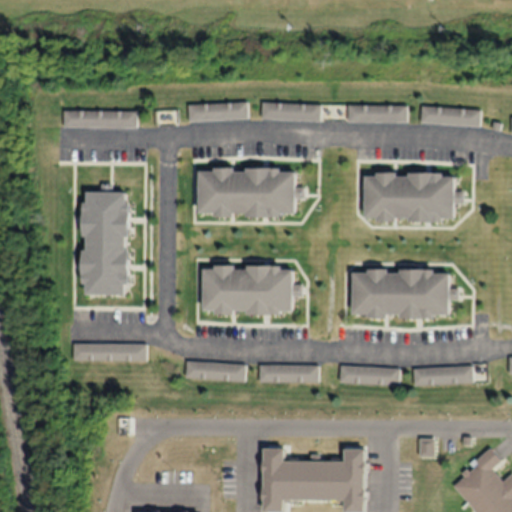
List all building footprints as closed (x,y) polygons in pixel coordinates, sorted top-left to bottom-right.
[(188,104),(188,117),(245,116),(244,102),(188,104)] [(319,102),(260,102),(260,117),(319,118),(319,102)] [(405,104),(346,104),(346,119),(405,119),(405,104)] [(479,108),(420,105),(419,121),(478,125),(479,108)] [(195,167),(195,214),(293,214),(293,167),(195,167)] [(452,172),(362,172),(362,219),(452,219),(452,172)] [(79,292),(125,293),(125,190),(80,189),(79,292)] [(291,312),(291,264),(201,264),(200,312),(291,312)] [(447,316),(447,268),(349,268),(350,316),(447,316)] [(144,359),(144,342),(72,342),(72,359),(144,359)] [(183,377),(243,380),(244,362),(184,360),(183,377)] [(258,381),(317,381),(317,363),(258,363),(258,381)] [(398,384),(399,367),(338,365),(338,383),(398,384)] [(412,367),(412,384),(473,383),(472,365),(412,367)] [(472,511),(511,511),(511,472),(502,481),(490,469),(500,459),(488,446),(447,487),(472,511)] [(339,450),(288,452),(289,473),(340,472),(339,450)]
